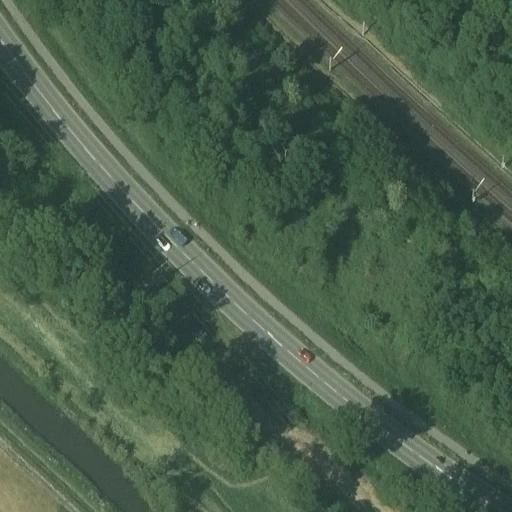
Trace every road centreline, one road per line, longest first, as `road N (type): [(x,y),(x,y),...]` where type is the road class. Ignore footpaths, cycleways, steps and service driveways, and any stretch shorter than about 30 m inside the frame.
road 1 (primary): [(488,511),(287,361),(137,217),(0,53)]
road 2 (track): [(95,511),(0,423)]
